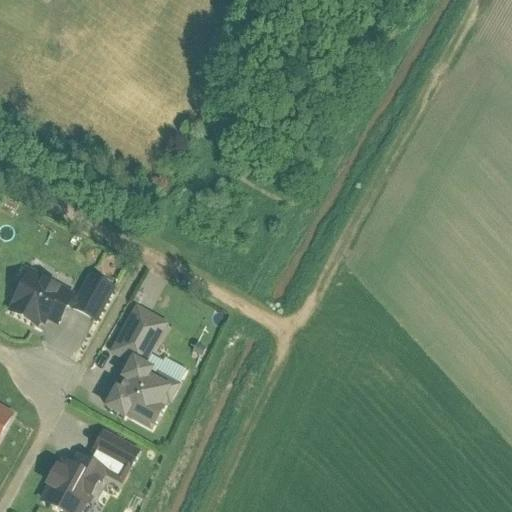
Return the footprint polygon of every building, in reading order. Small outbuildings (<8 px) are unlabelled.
[(32,270),(9,310),(47,333),(51,326),(61,332),(81,299),(32,270)] [(80,313),(103,325),(123,288),(101,276),(80,313)] [(137,365),(114,409),(159,432),(191,369),(172,359),(169,364),(158,358),(175,325),(140,307),(115,354),(137,365)] [(201,345),(195,355),(206,360),(211,351),(201,345)] [(0,443),(14,417),(0,409),(0,443)] [(71,447),(44,503),(62,511),(94,511),(110,479),(127,486),(146,446),(113,430),(98,460),(71,447)]
